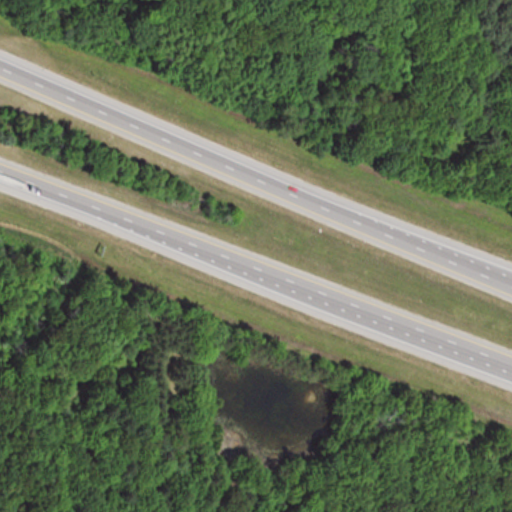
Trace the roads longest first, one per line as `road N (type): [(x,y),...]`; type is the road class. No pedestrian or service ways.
road 1 (motorway): [(511,276),(0,67)]
road 2 (motorway): [(0,174),(511,368)]
